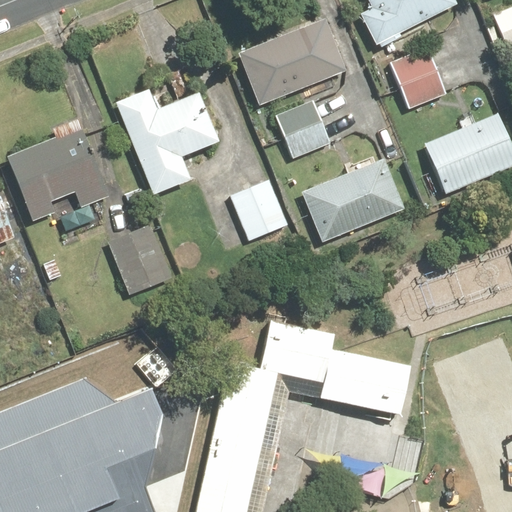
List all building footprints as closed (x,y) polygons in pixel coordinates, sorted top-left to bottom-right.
[(361,9),(377,43),(463,4),(461,0),(369,0),(372,4),(361,9)] [(511,3),(494,11),(511,54),(511,53),(511,3)] [(333,14),(238,50),(259,106),(354,70),(333,14)] [(389,60),(407,109),(453,92),(434,43),(389,60)] [(158,83),(118,98),(155,194),(197,179),(187,152),(227,137),(208,88),(166,104),(158,83)] [(276,109),(294,155),(335,139),(318,94),(276,109)] [(426,139),(447,194),(511,170),(511,129),(505,109),(426,139)] [(89,118),(9,149),(36,219),(116,189),(89,118)] [(388,154),(302,186),(324,243),(409,210),(388,154)] [(274,176),(232,192),(251,242),(293,226),(274,176)] [(0,245),(20,238),(0,184),(0,245)] [(155,222),(106,241),(128,296),(177,278),(155,222)] [(253,367),(319,382),(326,353),(329,339),(263,324),(253,367)] [(404,370),(326,353),(319,382),(315,400),(394,417),(404,370)] [(247,511),(275,380),(227,371),(197,511),(247,511)] [(0,511),(154,511),(146,493),(163,417),(153,388),(118,401),(85,378),(0,412),(0,511)]
